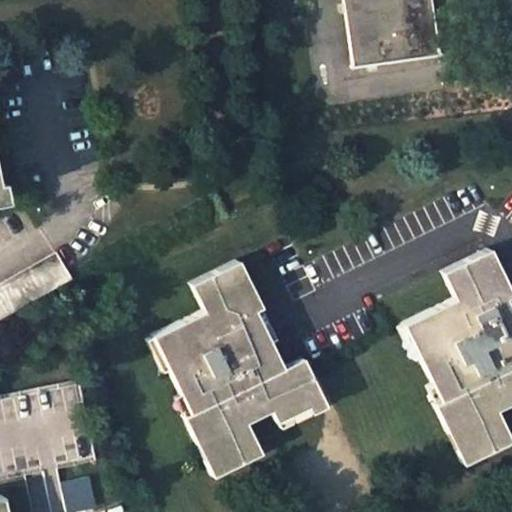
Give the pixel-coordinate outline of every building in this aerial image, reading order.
[(341,0),(352,66),(440,53),(431,0),(341,0)] [(509,293),(485,246),(438,269),(451,296),(399,321),(437,398),(430,401),(459,462),(508,438),(493,407),(511,397),(511,315),(502,295),(509,293)] [(0,316),(69,277),(54,251),(0,282),(0,316)] [(258,304),(235,258),(186,281),(201,308),(148,333),(187,410),(180,413),(209,473),(257,449),(242,419),(267,407),(272,418),(304,403),(307,410),(321,403),(298,355),(279,365),(251,307),(258,304)] [(0,477),(49,468),(93,458),(77,379),(0,395),(0,477)]
